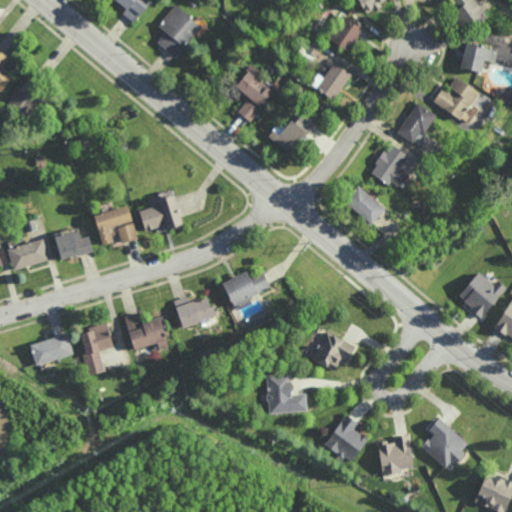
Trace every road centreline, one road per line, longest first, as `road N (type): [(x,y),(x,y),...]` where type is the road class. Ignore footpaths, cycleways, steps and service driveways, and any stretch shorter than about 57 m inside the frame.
road 1 (residential): [(0,316),(185,262),(253,227),(341,154),(414,44)]
road 2 (tertiary): [(368,271),(46,0)]
road 3 (residential): [(423,316),(378,371),(380,392),(404,395),(451,339)]
road 4 (tertiary): [(511,378),(368,271)]
